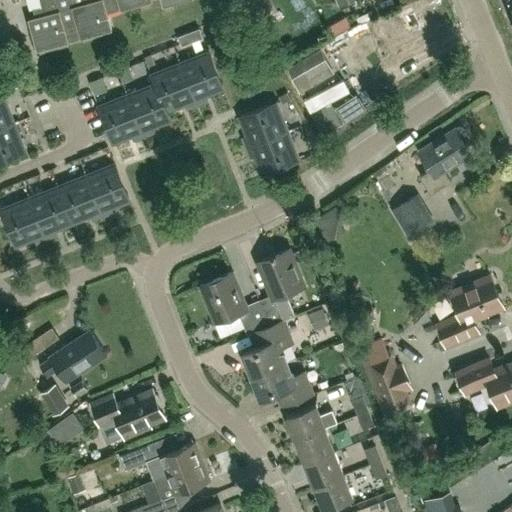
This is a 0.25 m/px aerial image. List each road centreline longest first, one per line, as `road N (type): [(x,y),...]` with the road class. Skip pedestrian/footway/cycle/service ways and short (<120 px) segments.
road 1 (residential): [(156,270),(171,251),(281,205),(499,66)]
road 2 (residential): [(283,511),(246,437),(189,381),(154,292),(156,270)]
road 3 (residential): [(156,270),(124,261),(38,293),(0,289)]
road 4 (residential): [(0,178),(75,146),(59,85)]
